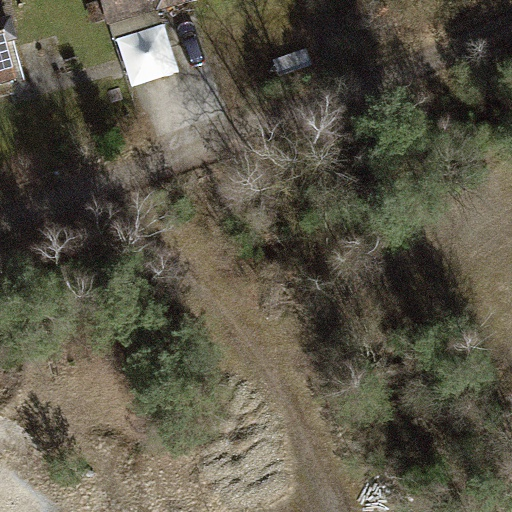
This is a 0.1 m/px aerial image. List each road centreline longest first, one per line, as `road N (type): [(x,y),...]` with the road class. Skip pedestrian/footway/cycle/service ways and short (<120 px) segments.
road 1 (track): [(0,222),(511,22)]
road 2 (track): [(344,511),(250,343),(126,177)]
